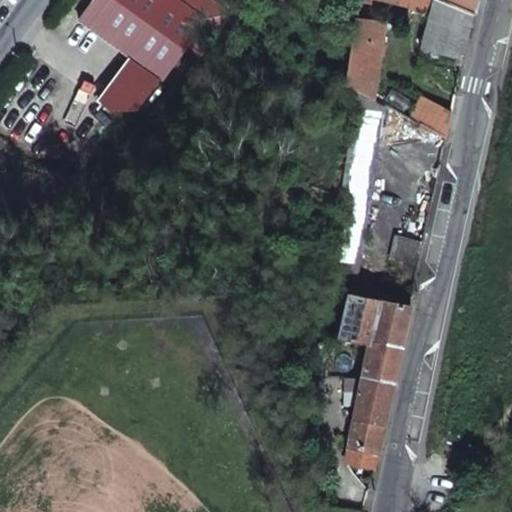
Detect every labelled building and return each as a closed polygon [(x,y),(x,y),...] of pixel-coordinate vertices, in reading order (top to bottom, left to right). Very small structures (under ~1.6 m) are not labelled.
[(205,19),(179,0),(94,0),(80,21),(161,80),(176,59),(205,19)] [(179,0),(205,19),(176,59),(190,69),(231,13),(212,0),(179,0)] [(370,0),(392,0),(409,4),(409,7),(428,11),(419,48),(462,60),(473,14),(444,0),(354,0),(355,0),(370,4),(370,0)] [(444,0),(473,14),(475,15),(478,0),(444,0)] [(384,21),(353,17),(343,87),(355,93),(372,101),(384,21)] [(372,101),(355,93),(328,274),(357,278),(384,107),(372,101)] [(451,113),(421,96),(410,119),(446,137),(451,113)] [(423,242),(396,235),(390,260),(419,266),(423,242)] [(411,306),(349,294),(340,335),(401,348),(411,306)] [(362,344),(356,375),(394,382),(401,350),(368,344),(368,345),(362,344)] [(348,418),(354,419),(384,425),(394,382),(356,375),(348,418)] [(354,419),(347,448),(378,454),(384,425),(354,419)]
